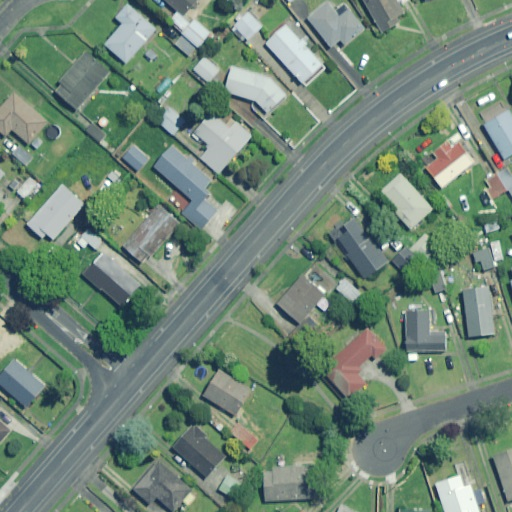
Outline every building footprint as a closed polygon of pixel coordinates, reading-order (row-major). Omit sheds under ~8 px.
[(187,13),(198,0),(163,0),(177,13),(169,21),(197,47),(210,34),(187,13)] [(408,20),(397,0),(362,0),(381,34),(408,20)] [(339,18),(327,2),(307,18),(330,48),(340,41),(344,46),(364,31),(348,11),(339,18)] [(155,30),(127,5),(115,19),(123,25),(105,46),(126,64),(155,30)] [(262,28),(247,12),(230,29),(245,45),(262,28)] [(323,67),(286,25),(266,44),(303,85),(323,67)] [(194,49),(180,37),(174,45),(188,57),(194,49)] [(110,73),(87,53),(54,91),(78,111),(110,73)] [(219,71),(204,57),(193,70),(208,84),(219,71)] [(271,80),(232,66),(223,91),(256,102),(268,114),(284,97),(271,80)] [(48,123),(14,93),(0,109),(0,132),(5,138),(12,130),(35,151),(42,143),(35,137),(48,123)] [(185,122),(163,103),(151,118),(173,137),(185,122)] [(252,137),(219,108),(207,122),(196,135),(209,147),(199,158),(218,175),(252,137)] [(511,116),(509,111),(484,125),(504,161),(511,155),(511,116)] [(106,135),(90,124),(82,136),(98,147),(106,135)] [(434,152),(439,158),(426,168),(442,188),(474,164),(462,148),(453,137),(434,152)] [(149,160),(132,146),(122,158),(138,172),(149,160)] [(212,181),(173,146),(154,168),(192,201),(181,213),(201,231),(217,213),(204,201),(210,194),(205,189),(212,181)] [(33,158),(18,147),(11,156),(26,167),(33,158)] [(511,175),(511,176),(507,169),(499,173),(511,198),(511,175)] [(44,185),(32,175),(17,193),(30,203),(44,185)] [(432,210),(400,175),(380,193),(396,210),(394,212),(410,230),(432,210)] [(491,201),(495,198),(505,192),(496,176),(485,182),(490,190),(486,192),(491,201)] [(85,205),(63,185),(27,225),(42,239),(45,234),(53,241),(85,205)] [(181,225),(159,205),(121,246),(143,266),(181,225)] [(388,262),(354,219),(334,235),(348,254),(346,256),(365,280),(388,262)] [(499,230),(497,222),(483,227),(486,234),(499,230)] [(102,242),(88,229),(76,242),(83,249),(88,244),(95,250),(102,242)] [(413,283),(443,253),(425,235),(409,251),(406,248),(392,262),(413,283)] [(502,260),(499,242),(490,243),(494,262),(502,260)] [(494,269),(488,249),(473,253),(476,264),(480,263),(483,272),(494,269)] [(129,269),(106,250),(84,277),(122,308),(143,283),(128,271),(129,269)] [(447,290),(441,271),(428,275),(435,294),(447,290)] [(325,296),(302,276),(277,304),(300,325),(325,296)] [(362,296),(345,280),(336,290),(352,306),(362,296)] [(495,335),(489,287),(463,290),(469,338),(495,335)] [(429,333),(428,312),(405,313),(407,353),(432,352),(447,351),(446,332),(429,333)] [(386,350),(366,330),(322,373),(350,400),(366,384),(355,372),(371,356),(376,360),(386,350)] [(46,387),(14,360),(0,375),(0,385),(26,409),(46,387)] [(251,391),(219,371),(203,397),(236,417),(251,391)] [(0,444),(12,431),(0,420),(0,444)] [(259,441),(238,423),(229,432),(250,451),(259,441)] [(208,438),(194,426),(173,450),(207,479),(226,457),(206,440),(208,438)] [(511,499),(511,449),(495,455),(510,500),(511,499)] [(175,511),(194,491),(158,461),(133,491),(150,506),(156,499),(172,511),(175,511)] [(316,500),(315,467),(291,468),(263,470),(265,502),(316,500)] [(466,486),(462,474),(438,481),(448,511),(481,511),(473,483),(466,486)] [(245,488),(227,476),(218,489),(236,501),(245,488)] [(361,511),(345,503),(340,511),(361,511)]
